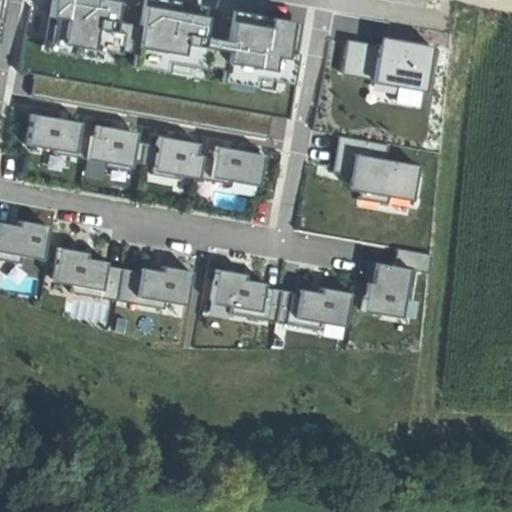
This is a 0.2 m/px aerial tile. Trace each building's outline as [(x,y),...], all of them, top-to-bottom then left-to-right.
[(28,0),(16,71),(33,74),(29,96),(265,138),(269,116),(287,119),(298,54),(286,51),(280,83),(218,72),(219,68),(204,66),(204,69),(130,56),(130,53),(116,50),(115,53),(46,41),(53,0),(28,0)] [(111,0),(53,0),(46,41),(115,53),(116,50),(130,53),(130,56),(204,69),(204,66),(219,68),(218,72),(280,83),(286,51),(283,51),(288,22),(232,13),(227,41),(196,35),(201,7),(160,0),(142,0),(138,25),(108,20),(111,0)] [(142,0),(111,0),(108,20),(138,25),(142,0)] [(232,13),(201,7),(196,35),(227,41),(232,13)] [(419,91),(427,47),(375,38),(374,46),(368,78),(367,82),(419,91)] [(368,78),(374,46),(344,41),(339,73),(368,78)] [(29,113),(23,144),(51,149),(51,153),(82,158),(86,135),(75,133),(77,125),(59,122),(60,119),(29,113)] [(94,125),(92,136),(86,135),(82,158),(103,162),(103,166),(127,170),(129,161),(139,163),(143,143),(132,141),(133,135),(112,132),(112,128),(94,125)] [(352,151),(384,157),(386,145),(337,136),(331,170),(349,173),(352,151)] [(176,143),(155,139),(154,145),(143,143),(139,163),(150,165),(149,174),(173,178),(173,175),(195,179),(199,155),(193,154),(195,143),(176,139),(176,143)] [(229,152),(211,149),(210,157),(199,155),(195,179),(226,184),(227,180),(255,185),(261,154),(229,148),(229,152)] [(384,157),(352,151),(349,173),(347,186),(409,196),(415,162),(384,157)] [(15,229),(0,226),(0,260),(17,263),(19,253),(39,256),(45,225),(16,220),(15,229)] [(84,252),(55,247),(50,279),(70,282),(68,292),(114,301),(120,268),(82,261),(84,252)] [(428,254),(394,248),(391,266),(376,263),(373,283),(363,282),(358,310),(395,317),(398,297),(407,298),(412,270),(427,273),(428,254)] [(0,266),(0,287),(35,295),(39,275),(0,266)] [(158,275),(120,268),(114,301),(161,309),(163,299),(183,302),(188,271),(160,266),(158,275)] [(242,274),(213,269),(208,300),(228,304),(226,314),(273,322),(279,290),(240,283),(242,274)] [(316,296),(279,290),(273,322),(319,330),(321,320),(341,324),(346,292),(318,287),(316,296)]
